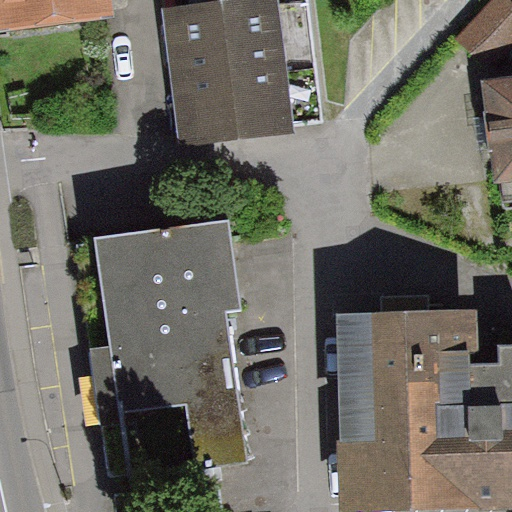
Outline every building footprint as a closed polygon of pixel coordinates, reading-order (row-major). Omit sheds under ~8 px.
[(0,0),(0,29),(111,17),(109,0),(0,0)] [(184,148),(293,133),(292,125),(324,121),(307,0),(279,4),(278,0),(263,0),(186,10),(165,13),(184,148)] [(263,0),(184,0),(186,10),(263,0)] [(511,54),(511,5),(505,0),(497,0),(460,41),(496,73),(511,54)] [(511,86),(483,90),(494,195),(511,192),(511,86)] [(231,226),(97,244),(111,347),(91,349),(101,422),(122,419),(131,482),(248,467),(228,315),(243,313),(231,226)] [(339,511),(511,511),(511,353),(501,354),(501,370),(480,370),(479,324),(336,327),(339,511)]
